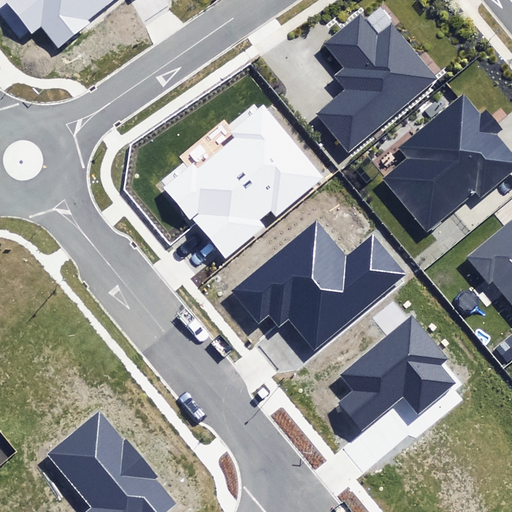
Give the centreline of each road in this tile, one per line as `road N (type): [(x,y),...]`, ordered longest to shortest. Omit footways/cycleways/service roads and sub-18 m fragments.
road 1 (residential): [(296,495),(52,191)]
road 2 (residential): [(59,135),(260,0)]
